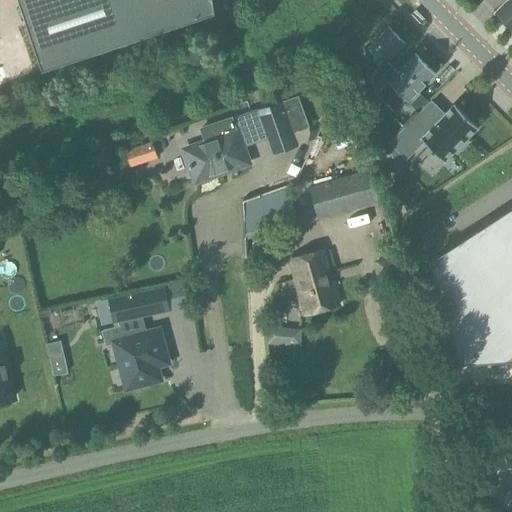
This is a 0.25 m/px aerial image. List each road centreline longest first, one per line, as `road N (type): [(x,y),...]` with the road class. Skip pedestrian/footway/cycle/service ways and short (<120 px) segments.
road 1 (unclassified): [(511,408),(310,424),(0,485)]
road 2 (tertiary): [(424,0),(511,86)]
